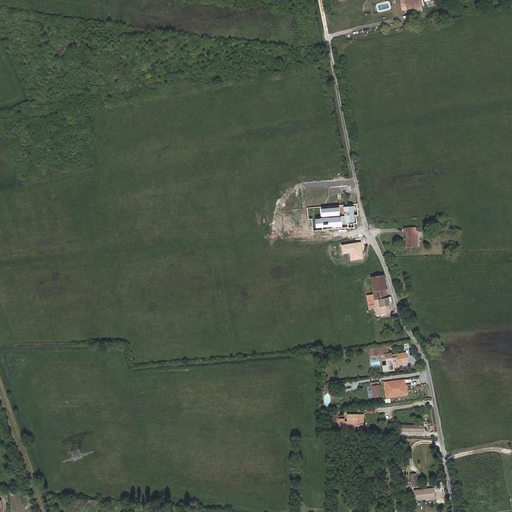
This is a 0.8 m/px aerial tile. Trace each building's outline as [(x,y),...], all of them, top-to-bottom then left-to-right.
[(425,6),(424,0),(407,0),(409,9),(425,6)] [(359,216),(357,205),(307,209),(308,221),(312,220),(313,232),(354,228),(354,225),(357,225),(357,224),(356,216),(359,216)] [(409,233),(410,249),(419,248),(418,232),(417,232),(416,229),(407,229),(407,234),(409,233)] [(383,277),(372,278),(374,296),(368,297),(370,310),(377,309),(378,316),(390,314),(388,304),(392,303),(391,297),(387,298),(383,277)] [(392,354),(386,355),(388,366),(408,363),(407,354),(392,356),(392,354)] [(400,394),(400,398),(408,396),(405,380),(385,383),(387,396),(400,394)] [(381,386),(373,387),(375,399),(382,398),(381,386)] [(357,426),(357,419),(357,414),(347,414),(347,422),(344,422),(344,419),(337,419),(338,431),(344,431),(358,431),(358,426),(357,426)] [(435,496),(434,487),(418,488),(418,497),(435,496)]
